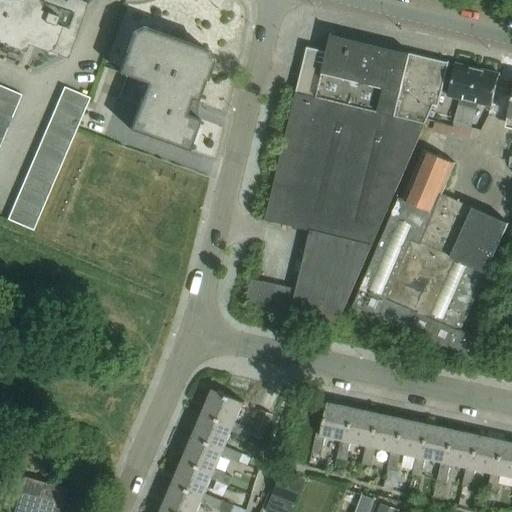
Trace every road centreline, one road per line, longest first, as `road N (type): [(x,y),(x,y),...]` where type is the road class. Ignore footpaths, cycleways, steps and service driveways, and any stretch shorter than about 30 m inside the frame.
road 1 (unclassified): [(189,337),(272,0)]
road 2 (residential): [(511,405),(189,337)]
road 3 (unclassified): [(111,511),(189,337)]
road 4 (tertiary): [(353,0),(511,38)]
